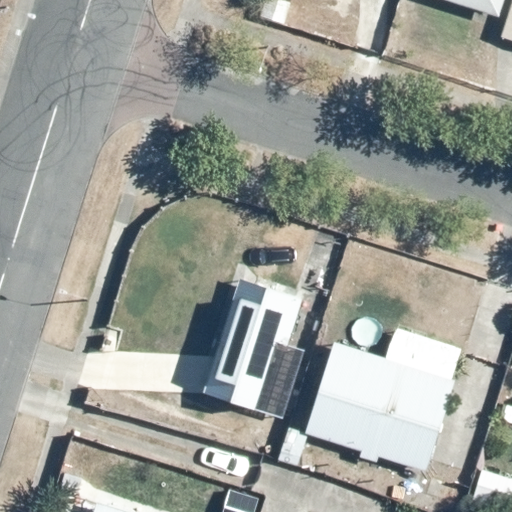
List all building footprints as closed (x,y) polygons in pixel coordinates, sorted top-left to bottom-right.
[(502,0),(431,0),(495,21),(502,0)] [(511,0),(510,0),(498,39),(511,43),(511,0)] [(302,295),(235,277),(201,396),(258,412),(277,346),(287,349),(302,295)] [(460,347),(393,329),(385,358),(330,344),(304,439),(426,472),(460,347)] [(511,401),(508,401),(502,422),(511,424),(511,401)] [(305,434),(277,425),(267,458),(295,467),(305,434)] [(505,511),(511,492),(511,475),(479,465),(467,502),(497,511),(505,511)]
